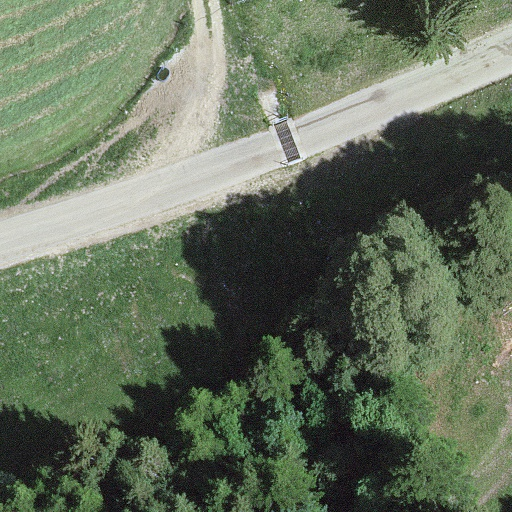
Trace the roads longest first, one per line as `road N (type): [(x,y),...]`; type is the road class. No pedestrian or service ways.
road 1 (tertiary): [(0,243),(205,174),(511,49)]
road 2 (track): [(205,0),(208,61),(182,182)]
